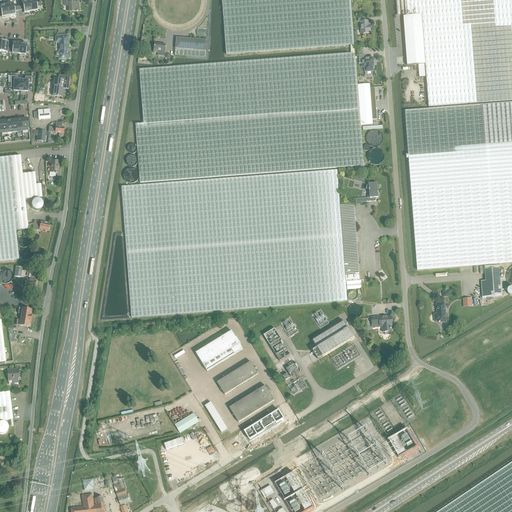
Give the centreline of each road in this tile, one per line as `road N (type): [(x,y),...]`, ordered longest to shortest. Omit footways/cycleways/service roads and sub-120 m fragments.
road 1 (unclassified): [(381,0),(408,342),(420,364),(461,385),(476,417),(466,431),(332,511)]
road 2 (primary): [(123,0),(34,511)]
road 3 (primary): [(51,511),(133,0)]
road 4 (unclassified): [(23,511),(41,338),(96,0)]
road 5 (primary): [(511,423),(369,511)]
road 6 (primary): [(377,511),(511,425)]
road 7 (unknown): [(226,461),(190,403),(140,415)]
